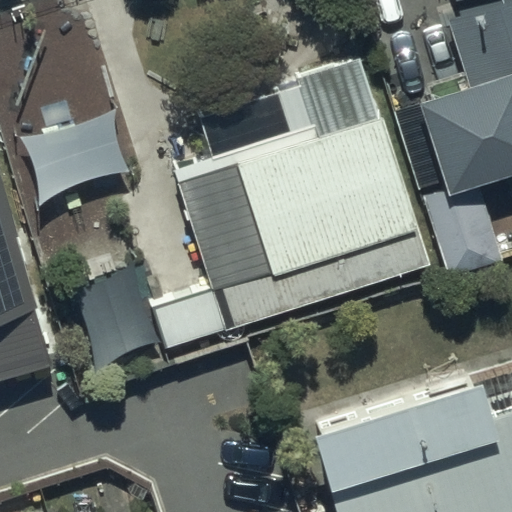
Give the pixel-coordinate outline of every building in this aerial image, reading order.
[(419,84),(403,89),(431,183),(415,189),(438,270),(493,255),(468,171),(511,157),(511,0),(479,0),(437,14),(453,64),(416,75),(419,84)] [(406,219),(354,55),(295,71),(297,80),(196,108),(207,148),(170,159),(204,280),(147,298),(159,342),(423,257),(410,218),(406,219)] [(0,374),(61,357),(0,146),(0,374)] [(238,369),(229,340),(81,392),(91,421),(238,369)] [(511,395),(469,409),(454,364),(289,418),(308,477),(314,475),(326,511),(505,511),(511,510),(511,395)]
